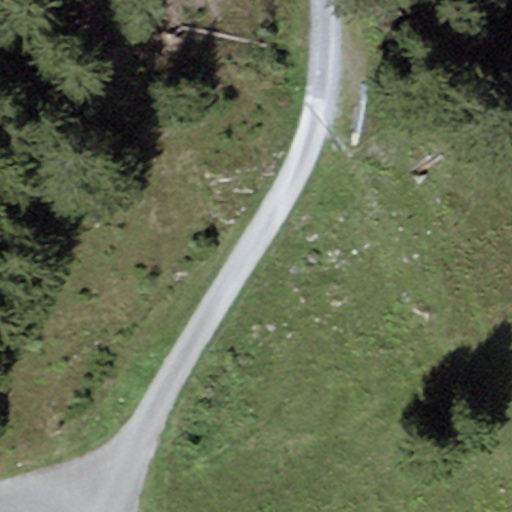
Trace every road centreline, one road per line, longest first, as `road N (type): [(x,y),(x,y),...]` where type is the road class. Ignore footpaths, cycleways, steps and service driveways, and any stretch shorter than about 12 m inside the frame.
road 1 (track): [(121,508),(307,136),(327,0)]
road 2 (track): [(121,508),(48,494),(0,505)]
